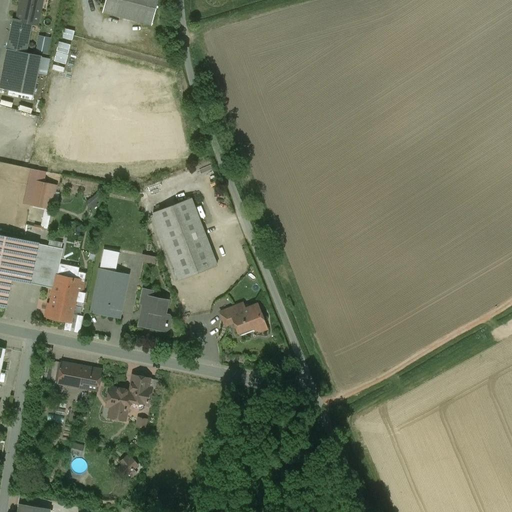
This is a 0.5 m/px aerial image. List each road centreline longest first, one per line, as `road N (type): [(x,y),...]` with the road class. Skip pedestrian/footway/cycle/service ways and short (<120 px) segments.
road 1 (unclassified): [(315,398),(193,88),(179,0)]
road 2 (residential): [(31,331),(315,398)]
road 3 (track): [(321,411),(511,300)]
road 4 (unclassified): [(0,500),(31,331)]
road 5 (unclassified): [(366,511),(315,398)]
